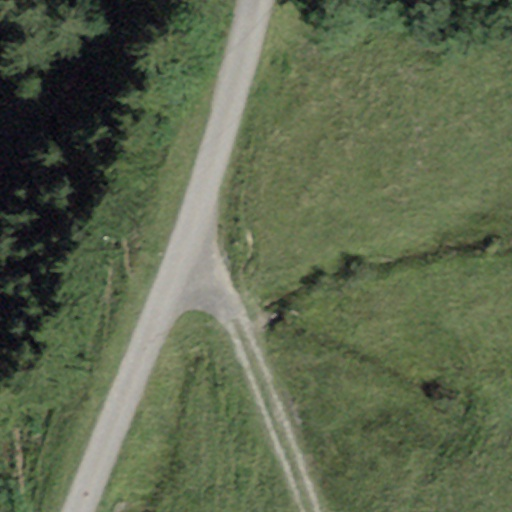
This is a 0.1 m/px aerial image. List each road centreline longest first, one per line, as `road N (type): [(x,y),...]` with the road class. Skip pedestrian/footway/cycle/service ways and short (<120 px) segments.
road 1 (residential): [(257,0),(209,175),(78,511)]
road 2 (track): [(323,511),(255,395),(187,234)]
